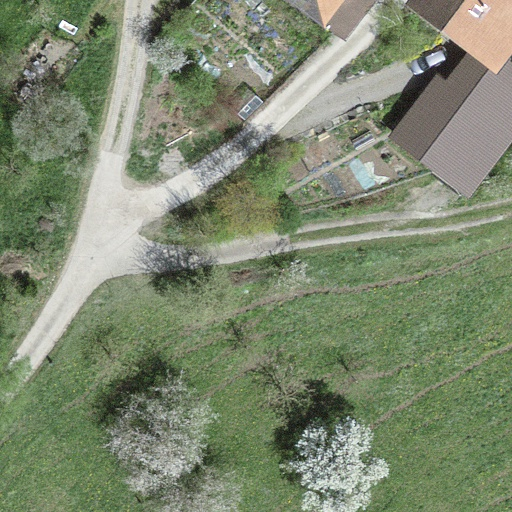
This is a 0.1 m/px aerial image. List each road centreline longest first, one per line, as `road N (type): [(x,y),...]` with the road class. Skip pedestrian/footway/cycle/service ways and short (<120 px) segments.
road 1 (track): [(511,217),(188,261),(78,257)]
road 2 (track): [(126,0),(78,257),(0,384)]
